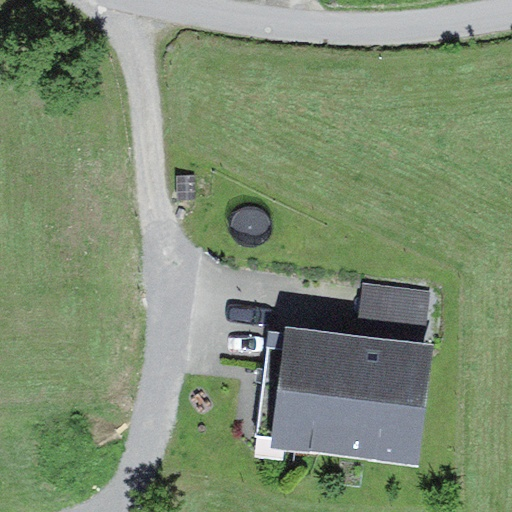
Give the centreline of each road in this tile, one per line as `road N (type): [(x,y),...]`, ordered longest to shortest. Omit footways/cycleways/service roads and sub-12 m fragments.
road 1 (track): [(134,0),(172,297),(188,311),(244,321)]
road 2 (unclassified): [(173,0),(341,34),(511,15)]
